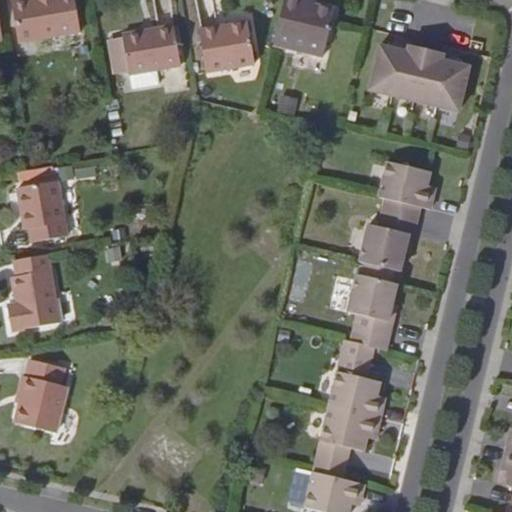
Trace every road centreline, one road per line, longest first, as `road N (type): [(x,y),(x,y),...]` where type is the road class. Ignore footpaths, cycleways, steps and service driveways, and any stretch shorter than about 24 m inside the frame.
road 1 (residential): [(511,62),(404,511)]
road 2 (residential): [(445,511),(511,227)]
